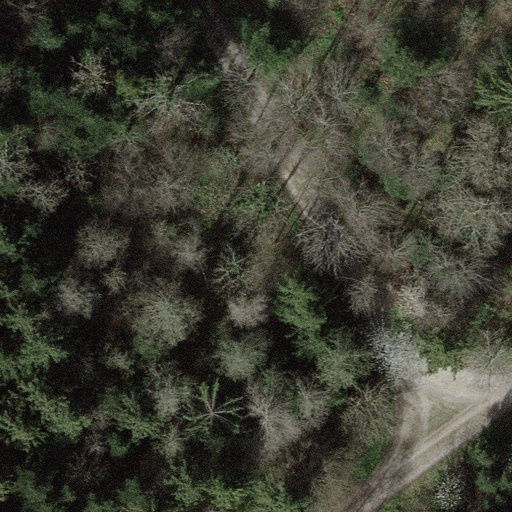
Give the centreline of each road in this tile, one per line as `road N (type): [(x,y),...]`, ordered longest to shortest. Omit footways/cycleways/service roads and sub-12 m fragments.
road 1 (track): [(201,0),(445,431)]
road 2 (track): [(327,511),(511,378)]
